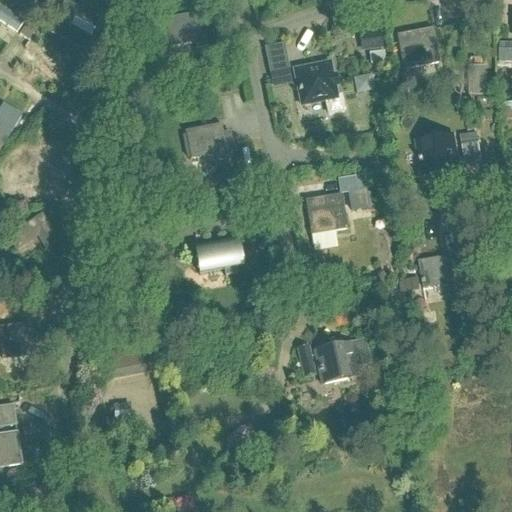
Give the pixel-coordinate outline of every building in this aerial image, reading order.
[(84,54),(91,41),(69,29),(78,12),(63,3),(47,34),(84,54)] [(209,50),(202,15),(164,22),(169,49),(195,45),(197,52),(209,50)] [(433,31),(396,38),(403,73),(440,66),(433,31)] [(359,38),(361,55),(384,53),(382,36),(359,38)] [(511,46),(500,46),(499,65),(511,65),(511,46)] [(331,66),(294,72),(300,108),(337,102),(331,66)] [(230,160),(223,127),(185,134),(190,162),(220,156),(221,162),(230,160)] [(462,174),(455,137),(417,144),(422,173),(447,169),(449,177),(462,174)] [(0,153),(0,184),(20,184),(19,152),(0,153)] [(189,191),(175,194),(178,209),(192,206),(189,191)] [(342,198),(305,204),(311,238),(348,232),(342,198)] [(60,244),(41,216),(6,240),(15,254),(36,240),(45,254),(60,244)] [(156,227),(131,232),(137,259),(161,254),(156,227)] [(238,276),(232,242),(192,250),(197,277),(224,272),(225,278),(238,276)] [(462,292),(456,257),(419,264),(424,292),(449,288),(450,294),(462,292)] [(418,281),(399,284),(401,295),(419,292),(418,281)] [(33,358),(29,328),(0,331),(0,340),(2,360),(20,357),(21,360),(33,358)] [(358,380),(355,369),(370,366),(364,342),(312,353),(320,388),(358,380)] [(107,375),(155,365),(151,349),(104,359),(107,375)] [(20,467),(16,436),(0,438),(0,467),(8,466),(8,469),(20,467)]
